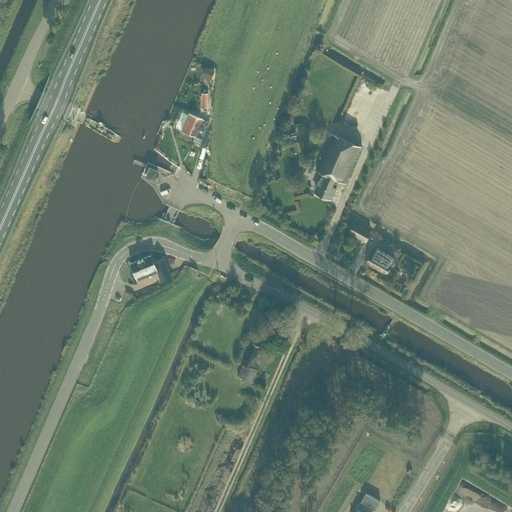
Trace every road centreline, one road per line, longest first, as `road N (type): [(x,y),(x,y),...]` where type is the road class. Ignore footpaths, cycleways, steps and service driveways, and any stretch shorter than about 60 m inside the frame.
road 1 (unclassified): [(14,511),(121,261),(132,248),(161,239),(220,263)]
road 2 (unclassified): [(511,373),(238,215)]
road 3 (unclassified): [(469,400),(220,263)]
road 4 (primary): [(0,227),(99,0)]
